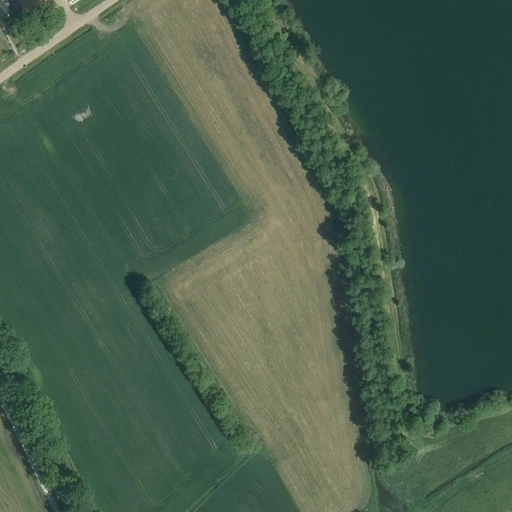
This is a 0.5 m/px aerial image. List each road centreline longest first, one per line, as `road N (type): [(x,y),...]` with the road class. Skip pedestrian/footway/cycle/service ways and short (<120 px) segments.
road 1 (track): [(230,0),(339,196),(381,463),(420,511)]
road 2 (secondary): [(80,511),(0,349)]
road 3 (track): [(0,77),(110,0)]
